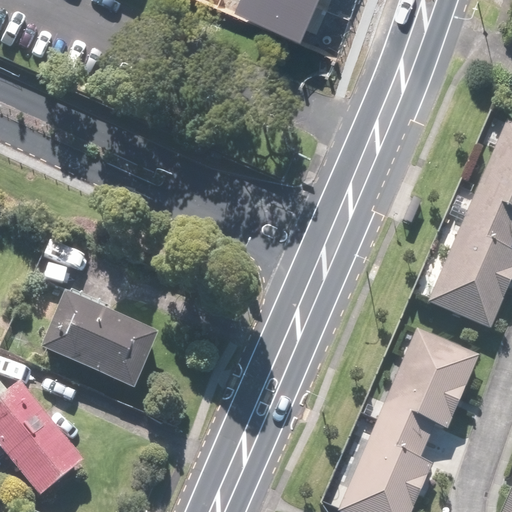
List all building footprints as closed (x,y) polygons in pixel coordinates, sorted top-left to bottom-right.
[(239,0),(307,29),(320,0),(239,0)] [(511,125),(504,122),(424,306),(488,334),(511,278),(511,254),(509,253),(511,245),(511,125)] [(134,393),(157,338),(63,299),(40,355),(134,393)] [(391,389),(336,511),(411,511),(432,466),(421,461),(435,427),(447,432),(478,355),(415,330),(391,389)] [(0,400),(0,451),(38,499),(84,463),(22,384),(0,400)] [(511,511),(511,497),(503,511),(511,511)]
